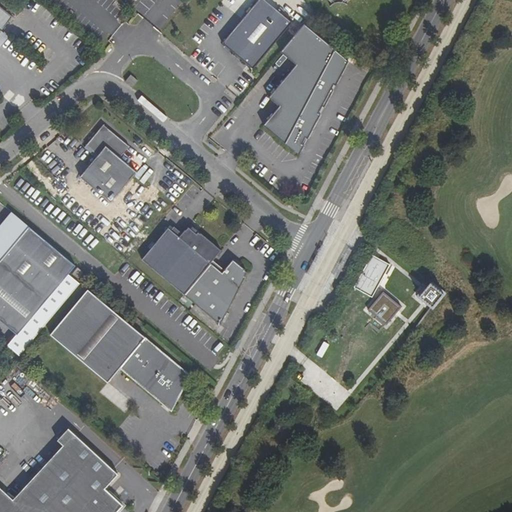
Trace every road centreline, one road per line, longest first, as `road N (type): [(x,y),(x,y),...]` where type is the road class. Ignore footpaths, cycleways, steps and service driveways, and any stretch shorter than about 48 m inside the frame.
road 1 (residential): [(0,166),(99,82),(309,253)]
road 2 (tertiary): [(171,511),(309,253)]
road 3 (tertiary): [(309,253),(444,0)]
